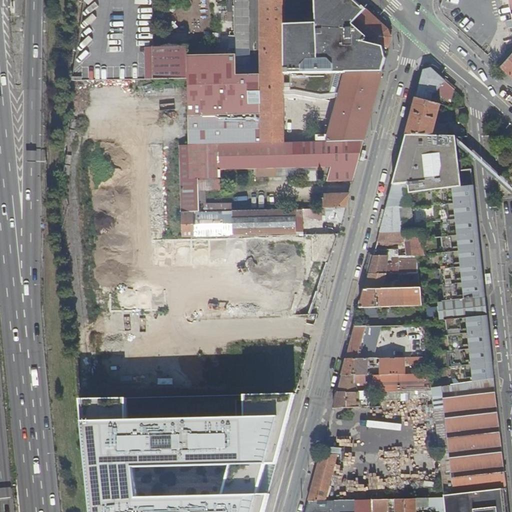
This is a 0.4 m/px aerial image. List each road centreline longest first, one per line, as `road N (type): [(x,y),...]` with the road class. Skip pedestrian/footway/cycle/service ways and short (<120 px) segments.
road 1 (residential): [(417,34),(393,96),(282,511)]
road 2 (motorway): [(21,329),(35,0)]
road 3 (residential): [(481,81),(475,112),(511,362)]
road 4 (trunk): [(39,511),(21,329)]
road 5 (trunk): [(21,329),(0,158)]
